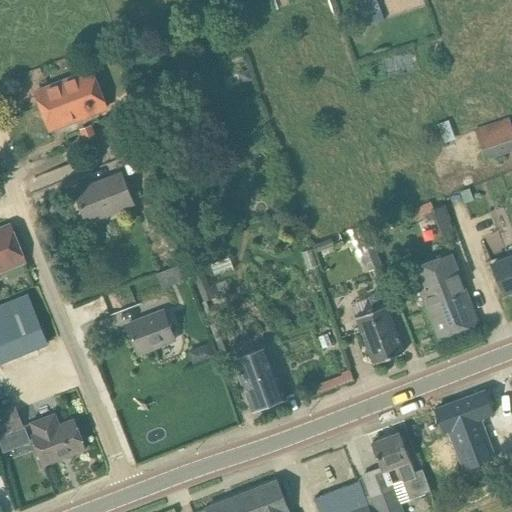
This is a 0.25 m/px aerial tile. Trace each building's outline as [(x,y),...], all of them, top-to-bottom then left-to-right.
[(377,0),(363,0),(357,3),(361,15),(381,8),(377,0)] [(107,107),(93,71),(36,93),(51,130),(107,107)] [(511,128),(507,117),(474,130),(486,161),(511,150),(511,128)] [(443,142),(453,138),(447,122),(437,125),(443,142)] [(89,154),(101,149),(92,125),(79,129),(89,154)] [(152,165),(146,149),(124,158),(129,173),(152,165)] [(134,204),(122,173),(75,192),(87,223),(134,204)] [(455,230),(445,204),(431,209),(440,235),(455,230)] [(0,271),(25,262),(11,225),(0,229),(0,271)] [(331,239),(315,245),(318,253),(334,247),(331,239)] [(375,249),(362,253),(369,272),(381,267),(375,249)] [(452,252),(399,273),(408,294),(421,289),(439,339),(479,324),(452,252)] [(511,255),(493,262),(504,295),(511,291),(511,255)] [(213,266),(216,274),(234,267),(231,259),(213,266)] [(191,277),(186,263),(158,273),(162,282),(175,278),(176,282),(191,277)] [(215,299),(204,271),(194,275),(204,302),(202,303),(209,322),(214,319),(208,301),(215,299)] [(375,308),(355,316),(374,364),(404,352),(381,292),(370,296),(375,308)] [(28,295),(0,306),(0,362),(48,343),(28,295)] [(127,325),(138,354),(176,339),(165,311),(127,325)] [(220,321),(209,325),(216,343),(226,338),(220,321)] [(192,364),(214,356),(210,343),(188,350),(192,364)] [(266,350),(265,348),(236,359),(237,362),(235,363),(253,412),(287,399),(269,349),(266,350)] [(485,390),(436,409),(445,432),(450,430),(465,469),(495,457),(480,419),(494,414),(485,390)] [(18,407),(0,413),(0,422),(5,434),(25,426),(18,407)] [(60,425),(55,414),(33,423),(38,434),(34,436),(43,466),(86,449),(75,419),(60,425)] [(410,460),(400,433),(372,443),(383,472),(397,466),(408,498),(429,491),(423,473),(415,476),(409,460),(410,460)] [(289,511),(277,480),(207,508),(208,511),(289,511)] [(371,511),(359,482),(316,500),(320,511),(371,511)] [(403,511),(394,486),(371,494),(377,511),(403,511)]
